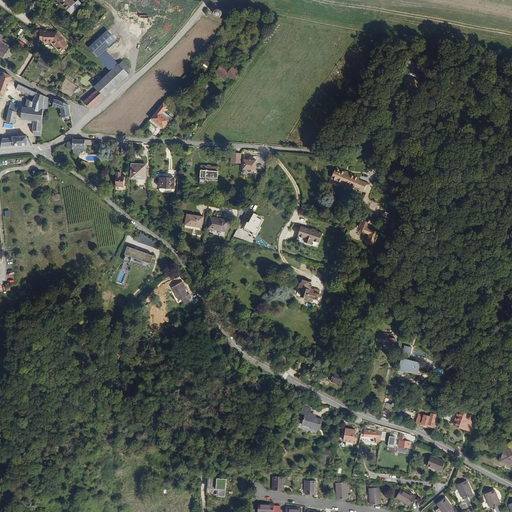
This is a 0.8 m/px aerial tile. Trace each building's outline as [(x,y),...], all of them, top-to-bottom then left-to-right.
[(78,0),(76,3),(73,0),(58,0),(72,14),(83,4),(79,0),(78,0)] [(223,13),(223,11),(222,10),(222,9),(221,9),(219,8),(218,8),(217,8),(216,9),(214,10),(214,11),(213,13),(213,14),(214,15),(214,16),(215,17),(216,17),(218,18),(219,18),(220,18),(221,17),(223,15),(223,13)] [(108,29),(88,47),(110,71),(94,86),(97,89),(84,101),(92,110),(130,75),(106,50),(117,39),(108,29)] [(69,45),(58,33),(46,32),(46,30),(41,30),(41,41),(44,41),(45,42),(53,42),(62,51),(69,45)] [(11,47),(2,42),(6,36),(2,34),(0,36),(0,55),(4,58),(11,47)] [(430,54),(432,47),(424,45),(423,53),(430,54)] [(49,71),(52,65),(41,58),(38,64),(49,71)] [(204,58),(199,65),(207,71),(212,63),(204,58)] [(421,76),(424,62),(411,60),(407,73),(421,76)] [(242,72),(239,70),(233,67),(230,72),(222,67),(217,74),(228,82),(232,77),(237,80),(239,77),(242,72)] [(0,96),(5,98),(13,78),(5,75),(5,76),(3,83),(0,90),(0,96)] [(40,136),(42,111),(47,110),(48,98),(44,97),(18,85),(15,89),(29,95),(35,96),(31,102),(26,99),(25,108),(22,108),(20,120),(33,121),(32,131),(33,132),(33,136),(40,136)] [(70,117),(68,106),(53,100),(49,99),(48,104),(52,105),(51,107),(60,109),(61,118),(70,117)] [(17,112),(19,103),(12,101),(10,109),(17,112)] [(169,119),(172,114),(168,112),(170,109),(169,108),(170,106),(166,103),(154,119),(162,125),(161,127),(165,129),(165,128),(167,128),(168,126),(171,126),(173,122),(169,119)] [(16,123),(18,112),(17,112),(10,109),(8,122),(16,123)] [(176,124),(180,119),(172,114),(169,119),(173,122),(176,124)] [(200,136),(204,129),(199,125),(194,132),(200,136)] [(34,145),(30,138),(28,138),(28,136),(14,137),(14,139),(4,138),(2,147),(16,146),(34,145)] [(93,145),(93,141),(74,140),(68,142),(68,149),(74,149),(74,155),(79,155),(79,151),(79,148),(86,148),(86,146),(88,146),(93,145)] [(241,164),(242,154),(232,153),(232,163),(241,164)] [(259,170),(259,160),(247,159),(246,169),(259,170)] [(146,178),(147,165),(132,164),(132,179),(138,179),(138,178),(146,178)] [(218,181),(219,172),(216,172),(216,167),(202,166),(201,180),(218,181)] [(359,191),(363,182),(359,181),(359,179),(355,177),(356,176),(348,173),(347,174),(345,173),(341,172),(341,170),(337,168),(332,179),(342,183),(341,184),(354,190),(355,189),(359,191)] [(125,187),(125,177),(121,177),(121,173),(117,172),(116,186),(125,187)] [(175,189),(175,180),(169,180),(169,178),(160,178),(160,189),(175,189)] [(364,193),(368,184),(363,182),(359,191),(364,193)] [(254,212),(244,230),(255,236),(264,220),(258,217),(259,215),(254,212)] [(384,223),(390,224),(393,215),(387,213),(384,223)] [(202,228),(204,217),(187,214),(186,225),(202,228)] [(231,228),(232,221),(211,217),(209,229),(227,232),(228,227),(231,228)] [(369,230),(370,225),(372,224),(371,222),(371,221),(369,221),(368,222),(368,223),(362,221),(359,231),(369,235),(367,243),(374,246),(379,234),(369,230)] [(320,243),(323,234),(316,232),(316,231),(312,229),(312,231),(302,227),(298,236),(305,239),(304,242),(306,243),(309,245),(312,244),(313,241),(320,243)] [(150,241),(150,240),(140,235),(138,242),(148,246),(150,241)] [(146,264),(148,256),(135,251),(135,249),(128,246),(125,254),(126,255),(125,258),(124,259),(125,259),(124,262),(130,264),(132,259),(146,264)] [(329,284),(334,270),(318,265),(316,272),(325,275),(323,282),(329,284)] [(318,300),(321,291),(317,290),(316,291),(311,289),(313,285),(310,285),(311,283),(303,280),(302,284),(301,284),(300,284),(299,288),(299,289),(303,290),(301,297),(307,299),(307,300),(313,302),(314,299),(318,300)] [(189,296),(186,290),(184,287),(186,286),(184,282),(173,288),(180,301),(183,299),(189,296)] [(194,301),(191,295),(189,296),(183,299),(186,305),(194,301)] [(396,344),(396,339),(392,339),(392,338),(389,338),(390,335),(380,334),(379,342),(382,342),(384,345),(387,346),(389,345),(390,343),(396,344)] [(405,346),(404,353),(411,354),(412,347),(405,346)] [(419,375),(422,363),(402,358),(399,370),(419,375)] [(343,385),(345,375),(334,372),(332,381),(337,382),(337,384),(343,385)] [(321,430),(323,420),(317,418),(317,417),(310,415),(311,409),(303,407),(302,414),(305,415),(303,425),(321,430)] [(471,432),(476,418),(459,412),(454,426),(471,432)] [(437,429),(441,416),(432,413),(431,417),(424,415),(424,416),(419,415),(417,424),(421,425),(421,427),(430,429),(430,427),(437,429)] [(355,437),(356,431),(347,429),(345,441),(347,442),(346,445),(353,447),(354,441),(357,441),(358,437),(355,437)] [(381,444),(383,432),(365,431),(365,433),(364,433),(364,437),(368,437),(368,443),(381,444)] [(454,446),(458,439),(452,435),(448,443),(454,446)] [(415,450),(417,439),(401,436),(400,441),(411,442),(413,443),(412,449),(415,450)] [(409,454),(411,442),(400,441),(399,446),(399,445),(398,452),(409,454)] [(511,466),(511,449),(507,448),(506,452),(503,451),(501,458),(507,459),(506,464),(511,466)] [(441,472),(445,462),(440,460),(440,458),(438,457),(437,459),(432,456),(427,467),(441,472)] [(284,491),(285,477),(273,477),(273,491),(284,491)] [(228,479),(210,478),(210,489),(219,490),(219,496),(226,496),(226,490),(227,490),(228,479)] [(316,495),(317,481),(306,481),(306,495),(316,495)] [(474,496),(468,481),(457,485),(464,500),(474,496)] [(349,499),(347,482),(336,483),(338,500),(349,499)] [(381,504),(380,488),(369,489),(371,505),(381,504)] [(411,507),(416,497),(402,489),(396,498),(411,507)] [(501,505),(495,491),(485,495),(491,509),(501,505)] [(454,511),(455,511),(446,498),(437,505),(442,511),(454,511)] [(280,511),(281,510),(281,506),(275,506),(275,504),(259,503),(258,511),(280,511)]
